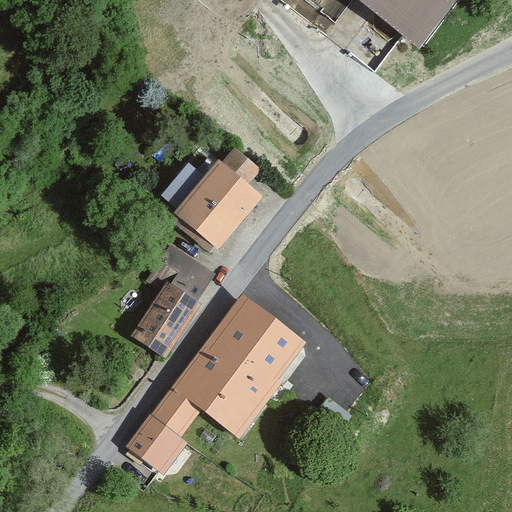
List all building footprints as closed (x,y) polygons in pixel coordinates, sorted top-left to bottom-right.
[(455,0),(355,0),(419,48),(455,0)] [(233,146),(221,161),(249,183),(261,168),(233,146)] [(221,161),(216,157),(171,213),(220,251),(264,195),(249,183),(221,161)] [(148,278),(161,287),(164,283),(188,299),(209,268),(171,243),(148,278)] [(188,299),(164,283),(161,287),(129,334),(162,356),(197,305),(188,299)] [(310,344),(244,294),(149,418),(177,439),(201,406),(240,436),(310,344)]
